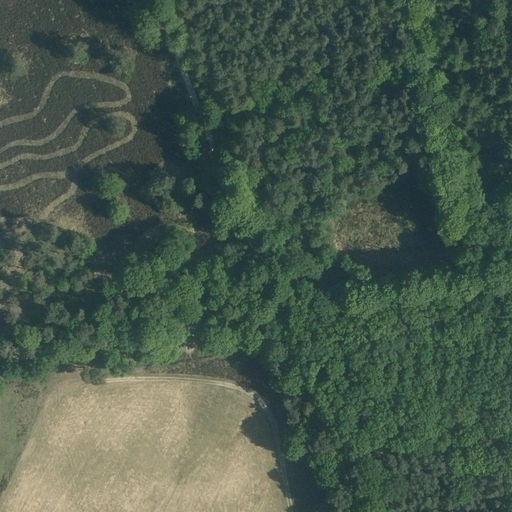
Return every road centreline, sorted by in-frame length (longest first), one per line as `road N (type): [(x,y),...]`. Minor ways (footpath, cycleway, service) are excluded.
road 1 (track): [(279,311),(152,0)]
road 2 (track): [(100,380),(192,379),(256,397),(268,410),(290,511)]
road 3 (track): [(361,511),(279,311)]
